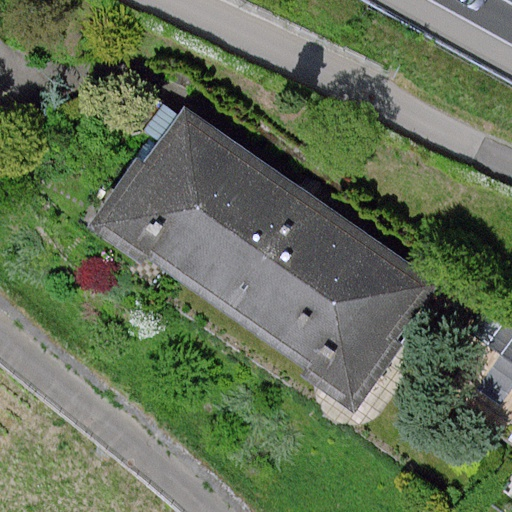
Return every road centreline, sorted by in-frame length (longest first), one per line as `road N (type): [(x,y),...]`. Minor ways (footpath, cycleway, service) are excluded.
road 1 (residential): [(170,0),(511,147)]
road 2 (residential): [(203,511),(0,341)]
